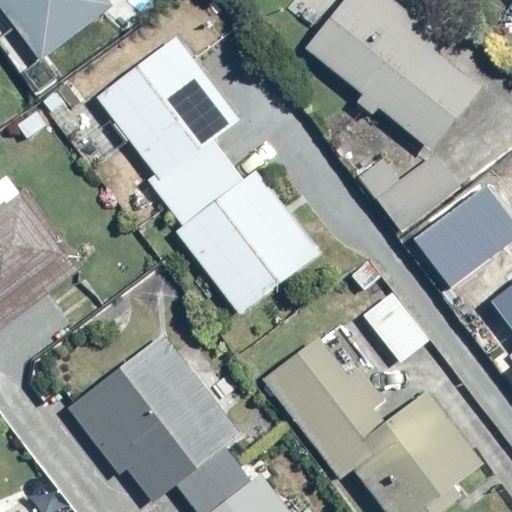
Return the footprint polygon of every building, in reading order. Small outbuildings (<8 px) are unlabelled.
[(0,0),(0,13),(38,63),(109,7),(103,0),(0,0)] [(316,29),(301,47),(427,149),(490,72),(400,0),(291,0),(287,6),(316,29)] [(245,121),(179,36),(99,99),(158,175),(148,182),(186,230),(181,234),(244,316),(320,256),(226,135),(245,121)] [(403,173),(391,155),(359,176),(401,239),(467,195),(437,151),(403,173)] [(0,329),(83,266),(26,193),(0,210),(0,329)] [(511,281),(487,301),(511,334),(511,372),(507,376),(511,382),(511,281)] [(428,341),(390,293),(359,318),(398,366),(428,341)] [(394,511),(447,511),(471,494),(465,486),(493,464),(426,378),(397,400),(365,358),(352,368),(325,332),(270,374),(348,474),(358,465),(394,511)] [(224,450),(239,440),(161,335),(66,406),(117,476),(124,471),(150,505),(173,488),(185,505),(175,511),(291,511),(262,471),(248,482),(224,450)]
